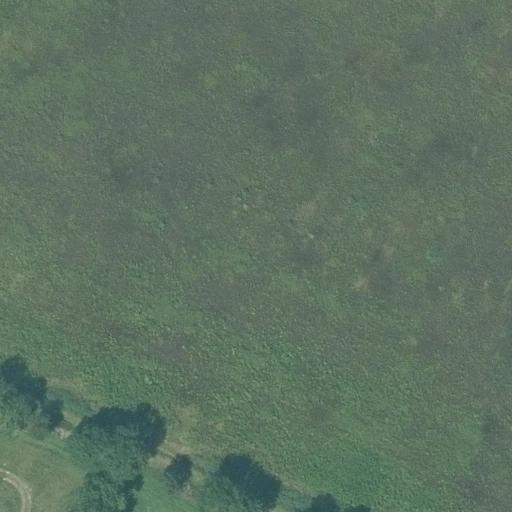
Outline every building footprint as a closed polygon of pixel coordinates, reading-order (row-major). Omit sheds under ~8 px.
[(16,445),(28,451),(43,420),(31,414),(16,445)] [(76,433),(67,470),(82,474),(92,437),(76,433)] [(63,464),(65,450),(51,448),(49,462),(63,464)] [(58,481),(53,497),(88,507),(92,492),(58,481)] [(0,500),(9,504),(14,491),(0,485),(0,500)]
